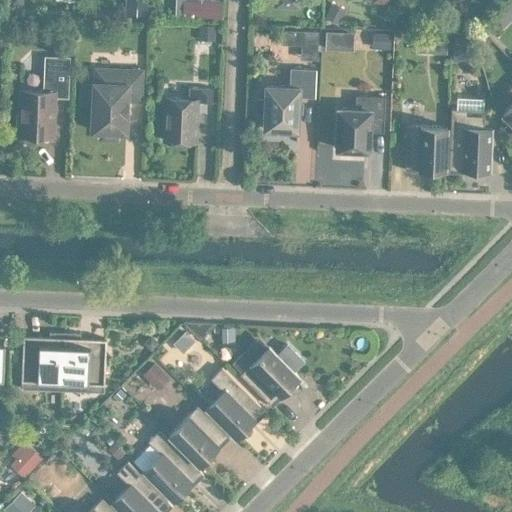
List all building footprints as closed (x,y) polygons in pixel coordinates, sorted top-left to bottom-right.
[(124,0),(124,16),(147,17),(147,0),(124,0)] [(182,1),(182,16),(220,17),(221,0),(217,0),(200,0),(200,1),(182,1)] [(273,0),(273,8),(300,9),(300,0),(273,0)] [(469,0),(470,13),(480,14),(480,0),(469,0)] [(511,1),(511,0),(502,9),(511,19),(511,18),(511,1)] [(331,2),(324,17),(338,24),(346,9),(331,2)] [(200,25),(199,39),(215,40),(215,25),(200,25)] [(281,30),(281,43),(301,44),(317,44),(318,31),(281,30)] [(372,33),(372,48),(390,48),(390,33),(372,33)] [(431,36),(431,52),(446,53),(446,37),(431,36)] [(453,38),(453,49),(466,49),(466,38),(453,38)] [(19,134),(30,135),(31,139),(46,140),(48,136),(52,136),(53,97),(68,97),(70,56),(44,55),(43,86),(38,90),(21,90),(20,113),(16,114),(16,126),(19,127),(19,134)] [(289,86),(265,85),(264,99),(257,99),(257,111),(264,112),(263,129),(297,130),(299,96),(314,97),(315,69),(290,68),(289,86)] [(95,69),(95,82),(87,82),(86,100),(92,100),(91,130),(101,130),(100,135),(103,138),(112,138),(115,135),(116,131),(125,131),(126,99),(140,100),(141,71),(95,69)] [(511,122),(511,86),(507,91),(508,92),(509,91),(511,94),(511,102),(502,113),(511,122)] [(197,102),(211,103),(212,88),(188,87),(187,99),(165,98),(163,140),(195,142),(197,102)] [(369,122),(383,122),(384,96),(355,95),(354,109),(338,108),(336,148),(349,149),(349,153),(364,154),(365,150),(368,150),(369,122)] [(483,115),(466,114),(467,110),(451,109),(449,169),(489,171),(490,128),(483,128),(483,115)] [(404,168),(445,169),(446,127),(406,125),(404,168)] [(208,322),(183,321),(200,339),(215,324),(214,323),(208,322)] [(234,327),(222,328),(222,344),(234,344),(234,327)] [(20,388),(62,390),(64,332),(49,331),(48,340),(22,339),(20,388)] [(185,331),(173,343),(182,352),(194,340),(185,331)] [(64,332),(62,390),(103,392),(105,343),(79,342),(79,333),(65,332),(64,332)] [(150,335),(143,342),(151,350),(158,342),(150,335)] [(270,404),(298,376),(268,346),(240,374),(270,404)] [(153,362),(142,374),(157,389),(169,377),(153,362)] [(236,438),(264,410),(221,367),(210,378),(223,390),(205,408),(236,438)] [(120,388),(111,396),(118,403),(126,394),(120,388)] [(199,464),(227,436),(197,405),(169,433),(199,464)] [(173,501),(201,472),(158,429),(147,440),(160,453),(143,470),(173,501)] [(23,440),(10,454),(29,471),(41,457),(23,440)] [(114,442),(108,448),(119,459),(125,454),(114,442)] [(121,511),(161,511),(170,504),(127,461),(116,472),(129,484),(111,502),(121,511)] [(20,491),(2,510),(3,511),(27,511),(34,505),(20,491)] [(115,511),(101,498),(86,511),(115,511)]
